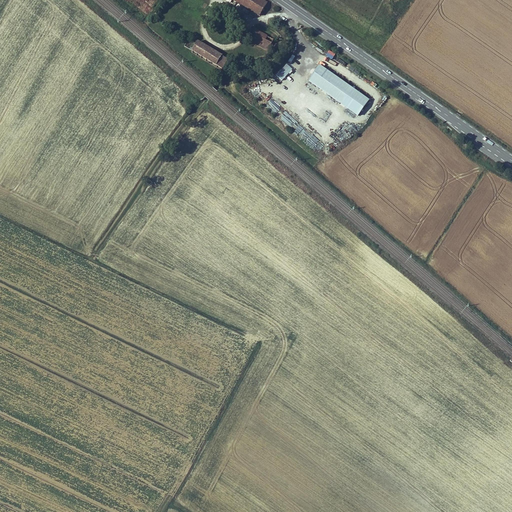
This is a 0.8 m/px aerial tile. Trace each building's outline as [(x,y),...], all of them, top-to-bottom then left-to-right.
[(260,0),(230,0),(262,19),(270,5),(260,0)] [(276,41),(257,32),(255,37),(251,35),(248,42),(261,48),(263,45),(271,49),(276,41)] [(229,63),(200,43),(195,53),(224,72),(229,63)] [(276,76),(282,81),(292,69),(286,64),(276,76)] [(370,105),(320,70),(309,86),(359,120),(370,105)]
